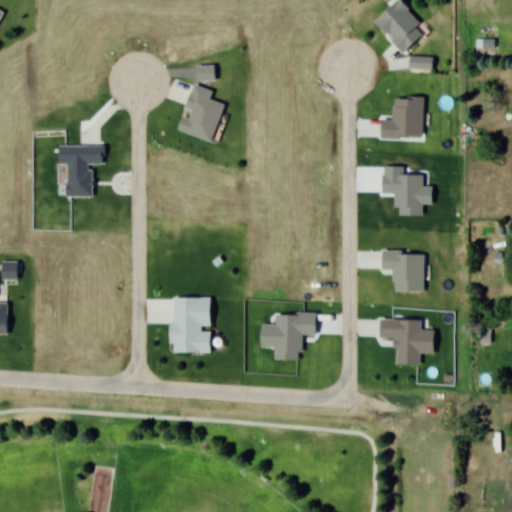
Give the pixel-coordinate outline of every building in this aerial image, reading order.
[(403,0),(433,34),(405,58),(375,24),(403,0)] [(414,60),(437,60),(437,74),(414,73),(414,60)] [(196,80),(213,80),(213,66),(196,66),(196,80)] [(202,72),(203,84),(221,84),(220,71),(202,72)] [(199,89),(191,113),(197,115),(194,124),(186,122),(182,134),(215,145),(230,99),(199,89)] [(62,146),(106,146),(106,169),(95,169),(96,200),(71,200),(71,192),(71,189),(71,181),(70,178),(70,168),(62,167),(62,146)] [(387,254),(428,253),(428,297),(400,298),(400,278),(387,279),(387,254)] [(181,298),(180,326),(174,326),(174,348),(181,348),(181,358),(216,359),(217,298),(181,298)] [(489,328),(479,329),(481,343),(491,342),(489,328)]
